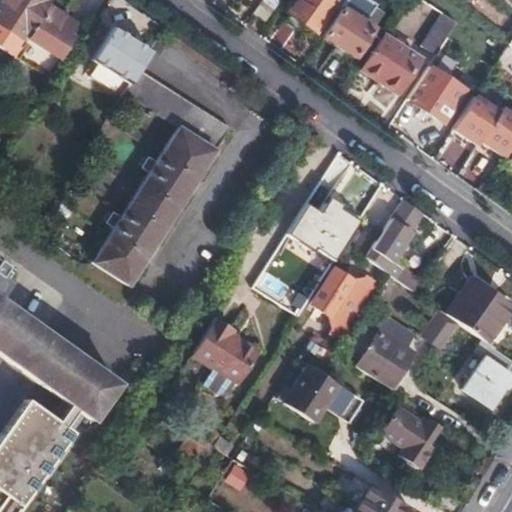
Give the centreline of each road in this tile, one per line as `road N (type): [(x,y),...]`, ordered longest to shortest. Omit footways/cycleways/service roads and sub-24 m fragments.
road 1 (residential): [(167,0),(511,248)]
road 2 (unknown): [(0,250),(110,328)]
